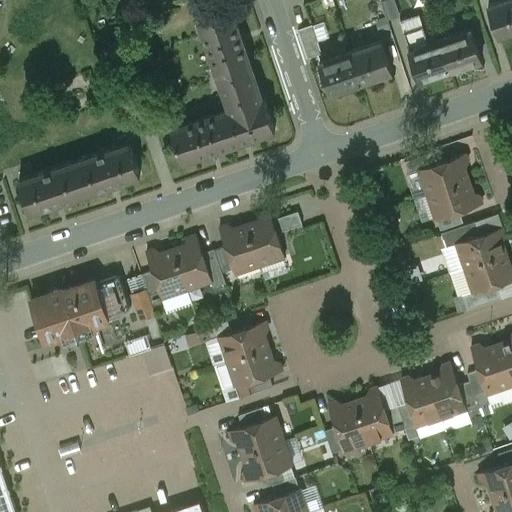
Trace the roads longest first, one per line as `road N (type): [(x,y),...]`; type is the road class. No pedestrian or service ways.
road 1 (residential): [(323,157),(0,265)]
road 2 (residential): [(511,94),(323,157)]
road 3 (residential): [(323,157),(268,0)]
